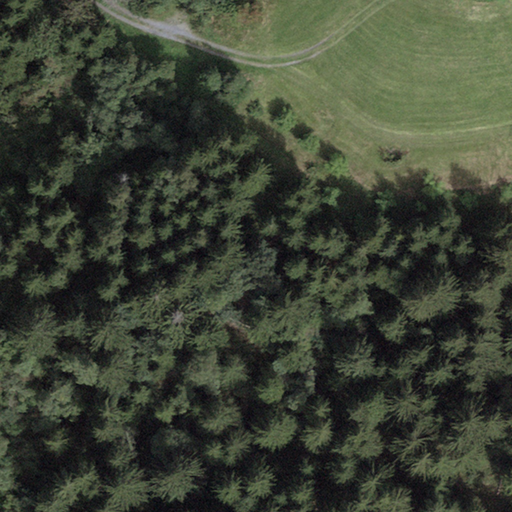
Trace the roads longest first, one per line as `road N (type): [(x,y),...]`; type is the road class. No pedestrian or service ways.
road 1 (track): [(103,0),(130,18),(265,64),(313,49),(377,0)]
road 2 (track): [(265,64),(385,135),(511,128)]
